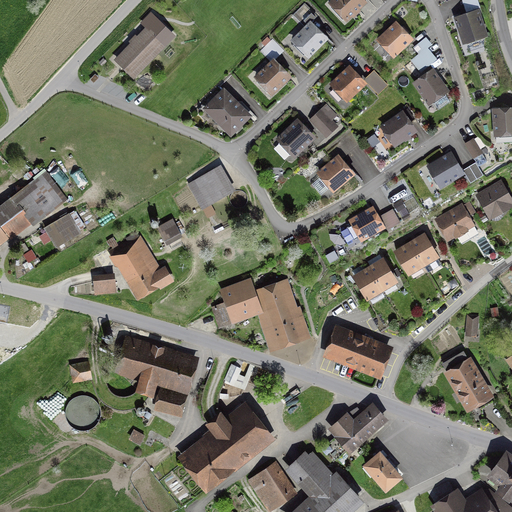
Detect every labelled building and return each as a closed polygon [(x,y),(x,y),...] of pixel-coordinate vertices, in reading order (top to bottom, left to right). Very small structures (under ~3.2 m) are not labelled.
[(332,0),(349,18),(368,0),(332,0)] [(467,0),(470,11),(459,13),(465,39),(490,33),(481,0),(467,0)] [(293,35),(311,55),(333,35),(314,15),(293,35)] [(380,36),(400,58),(422,39),(401,17),(380,36)] [(173,40),(154,21),(121,55),(140,74),(173,40)] [(256,73),(275,94),(297,73),(278,53),(256,73)] [(419,55),(412,60),(420,71),(427,66),(419,55)] [(331,82),(349,100),(372,78),(354,59),(331,82)] [(434,67),(412,83),(431,108),(452,92),(434,67)] [(207,104),(233,132),(254,112),(227,84),(207,104)] [(511,101),(493,103),(496,132),(511,131),(511,101)] [(327,136),(342,122),(324,103),(309,117),(327,136)] [(384,122),(398,143),(422,127),(408,106),(384,122)] [(280,135),(299,154),(315,139),(297,119),(280,135)] [(465,141),(474,155),(484,148),(475,134),(465,141)] [(320,168),(336,189),(360,170),(343,150),(320,168)] [(439,189),(465,174),(469,183),(481,176),(474,163),(463,169),(453,151),(426,167),(439,189)] [(224,161),(189,180),(202,204),(238,185),(224,161)] [(13,192),(33,219),(35,222),(71,196),(48,166),(13,192)] [(0,171),(0,191),(10,184),(0,171)] [(478,191),(491,214),(511,201),(511,187),(506,176),(478,191)] [(0,201),(0,220),(11,236),(33,219),(13,192),(0,201)] [(466,199),(436,216),(449,238),(479,221),(466,199)] [(389,209),(377,216),(371,205),(342,221),(356,244),(384,228),(385,229),(397,222),(389,209)] [(72,208),(35,229),(46,248),(83,228),(72,208)] [(176,214),(159,223),(169,241),(185,232),(176,214)] [(0,244),(11,236),(0,220),(0,244)] [(143,230),(110,251),(142,300),(178,276),(167,260),(164,262),(143,230)] [(409,241),(423,265),(440,256),(426,232),(409,241)] [(423,265),(409,241),(393,250),(408,274),(423,265)] [(468,252),(455,259),(462,273),(476,265),(468,252)] [(368,266),(383,291),(400,280),(385,256),(368,266)] [(383,291),(368,266),(352,276),(366,300),(383,291)] [(227,298),(215,303),(222,325),(260,311),(272,349),(315,332),(303,300),(299,301),(289,272),(257,283),(254,275),(224,287),(227,298)] [(120,273),(95,275),(96,289),(121,287),(120,273)] [(0,318),(8,321),(11,304),(0,301),(0,318)] [(39,326),(44,308),(25,303),(20,321),(39,326)] [(469,311),(468,331),(479,332),(481,312),(469,311)] [(326,355),(380,376),(390,351),(335,330),(326,355)] [(197,359),(125,338),(120,356),(112,353),(109,364),(141,374),(137,387),(147,390),(154,392),(158,379),(189,388),(197,359)] [(445,365),(469,408),(496,393),(472,350),(445,365)] [(70,363),(74,382),(94,378),(90,358),(70,363)] [(163,387),(157,407),(184,414),(189,394),(163,387)] [(66,414),(67,420),(71,425),(75,428),(80,430),(86,430),(91,429),(96,425),(99,421),(101,415),(101,410),(99,405),(95,400),(90,397),(84,396),(79,397),(73,399),(69,403),(67,408),(66,414)] [(215,411),(205,419),(211,426),(178,452),(208,491),(280,436),(249,397),(229,412),(224,405),(215,411)] [(351,406),(330,424),(335,431),(322,446),(335,461),(391,416),(376,399),(367,407),(362,402),(354,409),(351,406)] [(139,416),(140,416),(142,416),(143,416),(144,415),(145,414),(145,412),(145,411),(144,410),(143,408),(142,408),(140,408),(139,408),(138,409),(137,410),(136,411),(136,413),(137,414),(138,415),(139,416)] [(141,441),(145,433),(134,429),(131,437),(141,441)] [(313,494),(292,511),(351,511),(368,497),(340,466),(337,470),(313,443),(287,466),(313,494)] [(407,473),(383,446),(365,462),(388,489),(407,473)] [(511,458),(506,455),(492,474),(504,483),(499,491),(510,499),(511,496),(511,458)] [(279,457),(252,474),(274,507),(301,490),(279,457)] [(503,511),(490,491),(465,507),(454,490),(435,503),(441,511),(503,511)]
